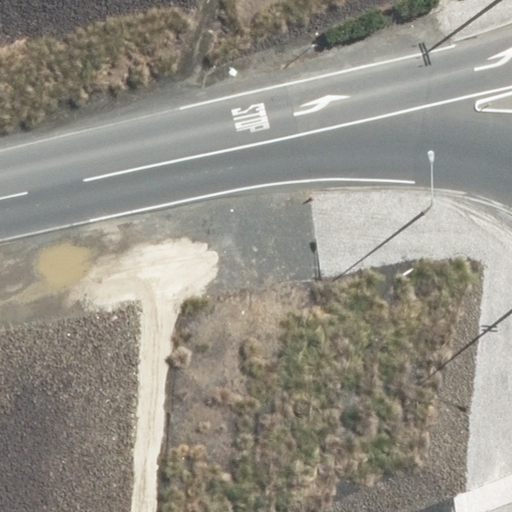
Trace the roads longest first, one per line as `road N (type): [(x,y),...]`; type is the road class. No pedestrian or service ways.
road 1 (tertiary): [(177,162),(511,54)]
road 2 (tertiary): [(511,154),(402,148),(177,162)]
road 3 (tertiary): [(0,200),(177,162)]
